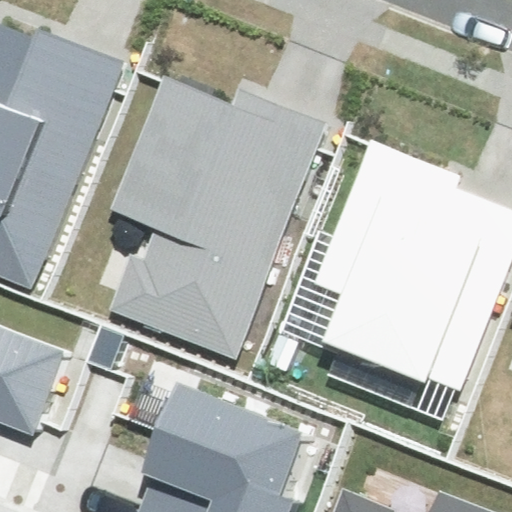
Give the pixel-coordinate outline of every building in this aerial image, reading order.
[(0,257),(48,273),(121,53),(0,13),(0,257)] [(149,210),(114,294),(238,344),(336,107),(250,72),(242,91),(180,66),(124,200),(149,210)] [(344,285),(324,340),(465,391),(511,259),(511,207),(464,191),(477,155),(379,120),(322,277),(344,285)] [(0,327),(0,422),(32,435),(64,352),(0,327)] [(302,435),(178,386),(143,475),(153,479),(139,511),(288,511),(293,502),(278,497),(302,435)] [(341,511),(511,511),(511,509),(445,483),(433,511),(400,511),(402,508),(351,488),(341,511)]
